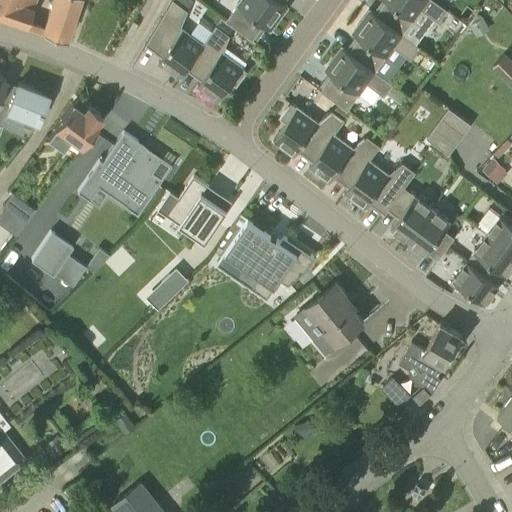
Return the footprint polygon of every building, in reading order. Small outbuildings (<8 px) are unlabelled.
[(35,0),(0,0),(0,16),(26,25),(33,8),(35,0)] [(53,0),(42,31),(65,38),(77,0),(53,0)] [(204,45),(203,44),(181,28),(181,27),(188,10),(174,0),(173,0),(146,46),(147,46),(148,45),(158,53),(160,51),(164,54),(159,61),(180,77),(187,68),(204,45)] [(279,0),(241,0),(226,20),(256,42),(256,41),(254,39),(264,24),(271,29),(288,6),(281,2),(279,0)] [(386,0),(376,14),(403,34),(421,9),(438,22),(448,10),(434,0),(386,0)] [(403,34),(376,14),(370,9),(353,32),(359,37),(349,51),(376,71),(394,46),(411,59),(420,47),(402,34),(403,34)] [(483,17),(469,24),(475,35),(489,28),(483,17)] [(204,45),(187,68),(198,76),(199,74),(203,77),(198,84),(220,100),(233,82),(236,84),(243,75),(247,70),(223,53),(223,52),(230,35),(217,25),(203,44),(204,45)] [(376,71),(349,51),(342,46),(326,69),(332,74),(322,88),(319,87),(318,88),(339,103),(348,109),(367,83),(384,96),(393,84),(375,71),(376,71)] [(511,83),(511,60),(505,54),(494,65),(511,83)] [(47,95),(48,95),(44,93),(17,83),(16,86),(5,82),(6,79),(5,79),(0,92),(0,123),(3,124),(4,121),(5,119),(8,109),(24,115),(20,125),(30,129),(33,130),(34,130),(42,110),(38,108),(44,94),(47,95)] [(392,85),(387,92),(401,103),(406,95),(392,85)] [(83,110),(72,102),(47,137),(63,148),(71,138),(81,145),(99,122),(98,121),(102,116),(87,105),(83,110)] [(334,134),(345,119),(332,110),(318,121),(318,122),(291,103),(281,117),(287,122),(274,140),(295,155),(300,148),(304,151),(303,153),(313,160),(313,161),(333,134),(334,134)] [(339,103),(333,111),(345,119),(351,111),(348,109),(339,103)] [(464,134),(472,124),(449,107),(442,118),(464,134)] [(434,127),(457,144),(464,134),(442,118),(434,127)] [(449,154),(457,144),(434,127),(427,137),(449,154)] [(99,159),(87,178),(98,185),(99,183),(109,190),(108,192),(127,205),(141,184),(153,192),(163,178),(153,171),(160,160),(136,143),(138,140),(123,130),(111,150),(102,161),(99,159)] [(353,148),(334,134),(333,134),(313,161),(313,160),(309,165),(330,181),(336,174),(340,177),(339,179),(349,186),(348,186),(349,187),(369,160),(370,160),(380,145),(368,136),(353,148)] [(508,172),(494,158),(483,169),(496,183),(508,172)] [(389,174),(370,160),(369,160),(349,187),(348,186),(345,192),(366,207),(371,200),(375,203),(374,205),(384,212),(383,214),(384,215),(389,209),(405,186),(416,171),(403,162),(389,174)] [(178,198),(167,214),(197,234),(206,240),(217,224),(227,209),(205,192),(209,185),(194,175),(179,196),(179,197),(178,198)] [(100,202),(108,192),(109,190),(99,183),(98,185),(87,178),(79,188),(100,202)] [(141,184),(127,205),(139,212),(153,192),(141,184)] [(410,239),(433,207),(405,186),(389,209),(399,216),(392,226),(410,239)] [(6,206),(25,221),(35,208),(11,192),(2,205),(5,207),(6,206)] [(0,223),(15,234),(25,221),(6,206),(5,207),(0,214),(0,223)] [(433,207),(410,239),(428,253),(428,251),(438,259),(448,246),(453,239),(455,237),(445,229),(451,220),(433,207)] [(488,232),(511,250),(511,217),(503,211),(488,232)] [(247,220),(226,251),(228,253),(259,274),(253,283),(251,286),(267,297),(280,278),(289,284),(304,272),(314,257),(284,236),(281,241),(248,219),(247,220)] [(55,269),(67,252),(72,245),(50,230),(31,258),(53,273),(54,271),(55,269)] [(507,274),(511,266),(511,250),(488,232),(474,250),(503,272),(507,274)] [(457,242),(453,239),(448,246),(452,249),(457,242)] [(496,281),(503,272),(474,250),(451,282),(465,293),(468,289),(486,303),(500,284),(496,281)] [(259,274),(228,253),(222,261),(253,283),(259,274)] [(177,267),(154,289),(157,291),(149,299),(159,308),(189,279),(177,267)] [(327,351),(364,321),(345,299),(348,296),(336,281),(305,307),(324,329),(315,337),(327,351)] [(455,350),(461,338),(463,335),(441,322),(426,348),(412,340),(403,356),(416,364),(421,372),(426,369),(438,375),(444,365),(448,367),(457,351),(455,350)] [(399,406),(411,395),(393,376),(381,388),(399,406)] [(420,403),(431,394),(424,386),(413,396),(420,403)] [(511,424),(511,395),(498,414),(511,424)] [(125,411),(113,420),(125,435),(136,425),(125,411)] [(297,438),(313,434),(310,420),(294,424),(297,438)] [(0,479),(25,460),(2,429),(0,430),(0,479)] [(68,447),(61,438),(49,447),(56,456),(68,447)] [(427,484),(414,479),(405,499),(419,505),(427,484)] [(111,505),(117,511),(168,511),(142,480),(111,505)]
